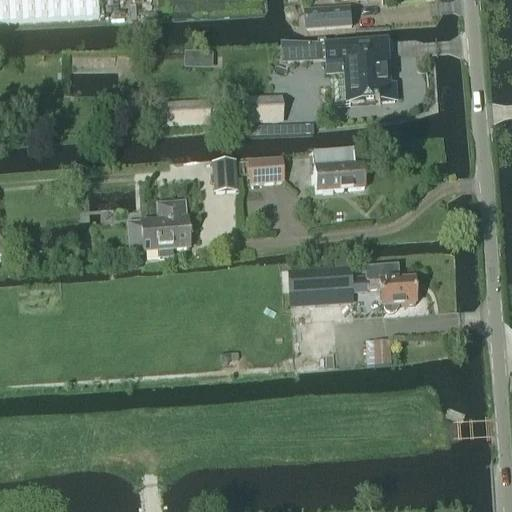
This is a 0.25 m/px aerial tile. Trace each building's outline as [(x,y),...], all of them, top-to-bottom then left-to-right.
[(0,0),(0,24),(97,20),(96,0),(0,0)] [(349,11),(305,14),(306,31),(306,33),(308,33),(351,31),(349,11)] [(389,87),(388,72),(386,46),(325,48),(327,79),(347,78),(349,106),(376,105),(376,107),(381,106),(381,105),(395,104),(394,87),(389,87)] [(281,99),(241,100),(242,128),(282,127),(281,99)] [(208,103),(164,105),(164,130),(209,128),(208,103)] [(352,151),(312,154),(315,195),(363,191),(361,167),(353,168),(352,151)] [(282,186),(280,162),(247,164),(249,188),(282,186)] [(234,165),(211,166),(213,196),(236,194),(234,165)] [(141,236),(128,237),(129,256),(142,255),(157,254),(157,261),(171,260),(170,253),(187,252),(185,222),(184,222),(183,206),(160,208),(161,224),(140,225),(141,236)] [(334,263),(334,270),(348,269),(348,262),(334,263)] [(364,282),(349,283),(350,296),(379,294),(380,310),(382,310),(384,314),(388,316),(393,316),(396,313),(397,309),(415,308),(413,283),(396,284),(395,268),(363,270),(364,282)] [(287,274),(289,301),(350,296),(349,283),(348,269),(334,270),(287,274)] [(375,367),(389,366),(387,343),(373,344),(375,367)]
